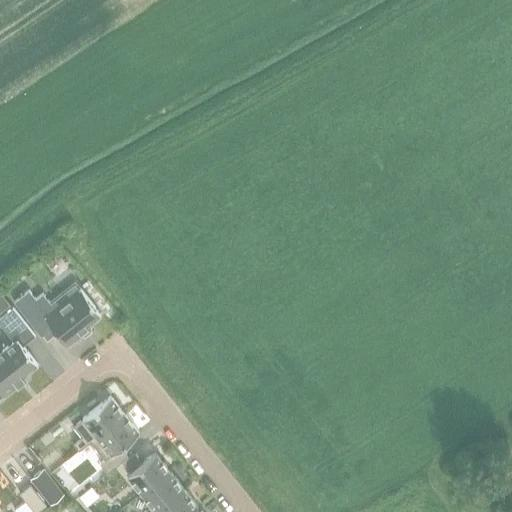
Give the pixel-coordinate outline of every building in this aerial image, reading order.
[(78,287),(74,283),(57,296),(61,301),(54,307),(42,291),(35,297),(28,288),(14,300),(41,335),(53,325),(67,344),(91,325),(89,322),(100,313),(79,286),(78,287)] [(1,291),(0,292),(0,310),(10,303),(1,291)] [(0,322),(14,340),(0,350),(0,391),(3,395),(17,384),(25,378),(23,375),(37,363),(22,344),(35,334),(12,306),(0,315),(0,322)] [(78,449),(90,440),(124,413),(110,395),(73,424),(81,435),(72,442),(78,449)] [(121,460),(127,455),(120,446),(139,431),(124,413),(90,440),(104,458),(100,462),(107,472),(121,460)] [(258,449),(240,465),(256,482),(273,466),(258,449)] [(127,473),(141,492),(169,469),(155,451),(142,461),(133,451),(127,455),(121,460),(130,471),(127,473)] [(50,503),(63,493),(43,467),(30,477),(50,503)] [(141,492),(155,509),(183,487),(169,469),(141,492)] [(74,484),(82,496),(96,485),(88,474),(74,484)] [(30,483),(19,491),(35,511),(46,503),(30,483)] [(155,509),(157,511),(188,511),(198,505),(183,487),(155,509)] [(74,500),(65,508),(69,511),(75,511),(80,508),(74,500)]
